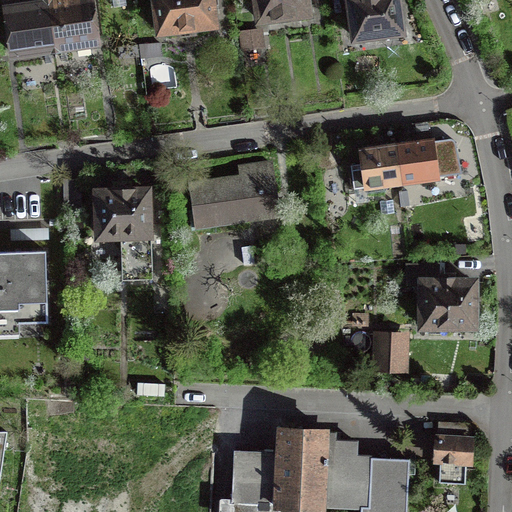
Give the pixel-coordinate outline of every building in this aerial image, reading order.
[(59,0),(47,2),(56,58),(102,52),(94,0),(59,0)] [(150,0),(155,42),(220,34),(216,0),(150,0)] [(314,23),(310,0),(250,0),(255,30),(263,29),(314,23)] [(345,0),(352,48),(407,40),(401,0),(345,0)] [(9,65),(56,58),(47,2),(28,5),(1,8),(9,65)] [(241,52),(265,49),(263,29),(255,30),(239,32),(241,52)] [(161,43),(150,44),(128,46),(117,47),(118,61),(163,58),(161,43)] [(334,167),(330,139),(314,141),(318,169),(334,167)] [(435,141),(396,146),(402,190),(441,185),(440,178),(462,175),(457,140),(435,143),(435,141)] [(364,196),(402,190),(396,146),(358,151),(360,166),(350,167),(353,191),(363,190),(364,196)] [(192,232),(281,220),(273,161),(238,166),(239,177),(188,184),(192,212),(189,213),(192,232)] [(80,211),(79,180),(63,180),(64,211),(80,211)] [(154,245),(152,191),(93,192),(94,247),(154,245)] [(399,193),(401,208),(410,207),(407,192),(399,193)] [(50,240),(50,229),(10,230),(10,241),(50,240)] [(455,256),(466,256),(466,246),(455,246),(455,256)] [(0,252),(0,334),(20,334),(20,324),(49,324),(47,251),(0,252)] [(479,337),(479,282),(446,282),(446,264),(405,264),(405,287),(417,287),(418,337),(479,337)] [(352,327),(369,328),(369,314),(353,313),(352,327)] [(372,375),(408,376),(409,333),(373,332),(372,375)] [(233,446),(231,494),(219,494),(218,511),(406,511),(410,454),(372,452),(372,450),(358,449),(358,436),(337,434),(337,428),(329,428),(330,422),(277,419),(275,448),(233,446)] [(438,430),(434,430),(433,460),(440,460),(438,480),(465,482),(467,462),(475,462),(476,433),(473,432),(474,421),(439,419),(438,430)] [(0,481),(8,425),(0,425),(0,481)]
